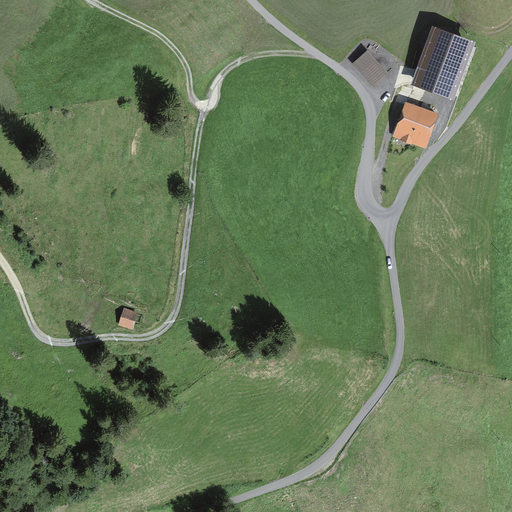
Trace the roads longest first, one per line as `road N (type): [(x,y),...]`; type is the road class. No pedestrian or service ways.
road 1 (unclassified): [(511,51),(419,168),(396,211),(390,245),(403,332),(396,370),(320,466),(207,511)]
road 2 (track): [(0,258),(40,336),(60,342),(159,333),(177,308),(197,142),(216,82),(258,54),(316,53)]
road 3 (track): [(316,53),(365,97),(365,197),(393,221)]
road 4 (track): [(91,0),(167,42),(188,72),(194,101),(206,105)]
